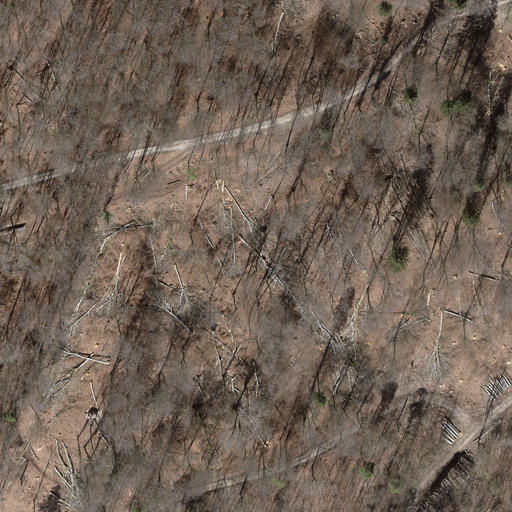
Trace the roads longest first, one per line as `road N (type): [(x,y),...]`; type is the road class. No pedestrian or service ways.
road 1 (track): [(495,0),(433,25),(351,92),(0,193)]
road 2 (track): [(146,511),(197,486),(305,465),(386,411),(419,399),(449,406),(467,440)]
road 3 (track): [(179,141),(274,43),(293,0)]
road 4 (track): [(408,511),(426,482),(511,395)]
